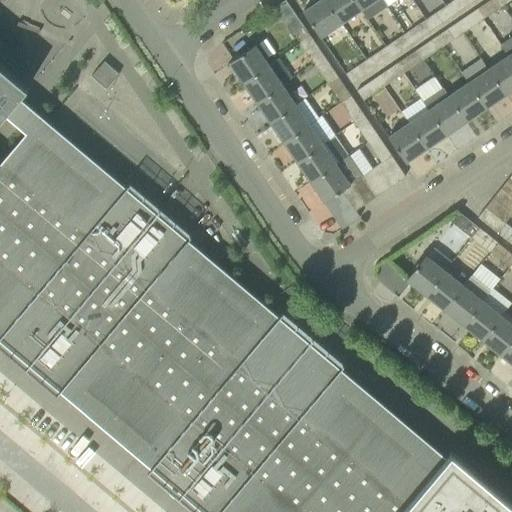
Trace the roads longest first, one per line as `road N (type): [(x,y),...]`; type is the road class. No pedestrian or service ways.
road 1 (residential): [(324,277),(297,254),(159,52)]
road 2 (residential): [(511,427),(324,277)]
road 3 (residential): [(324,277),(511,148)]
